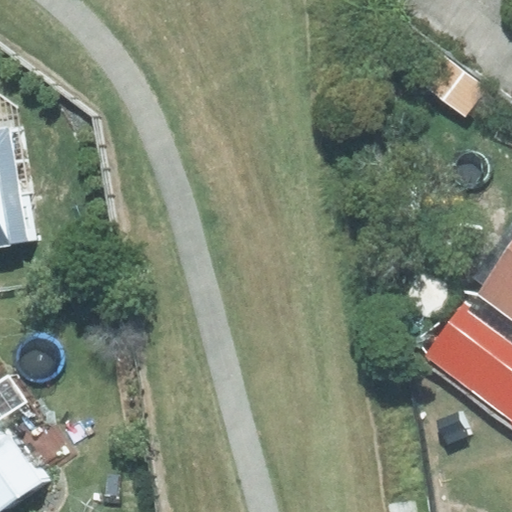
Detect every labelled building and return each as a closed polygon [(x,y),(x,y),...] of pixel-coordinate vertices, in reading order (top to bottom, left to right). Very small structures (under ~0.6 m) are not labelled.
[(406,23),(372,23),(371,58),(406,59),(406,23)] [(420,68),(452,91),(467,67),(436,44),(420,68)] [(0,237),(33,232),(14,121),(0,123),(0,237)] [(485,278),(481,285),(511,307),(511,222),(476,272),(485,278)] [(492,364),(458,338),(441,361),(475,387),(492,364)] [(511,381),(496,404),(511,415),(511,381)] [(0,500),(2,503),(46,474),(16,426),(5,433),(0,425),(0,500)]
